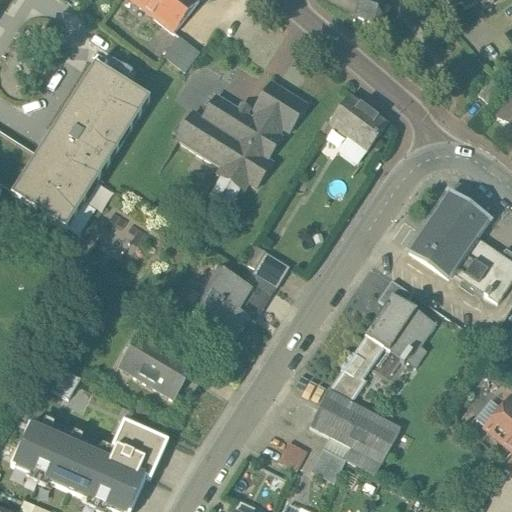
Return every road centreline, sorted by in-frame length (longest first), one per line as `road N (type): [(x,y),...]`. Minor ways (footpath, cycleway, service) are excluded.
road 1 (tertiary): [(441,156),(397,187),(189,511)]
road 2 (residential): [(441,156),(434,126),(284,0)]
